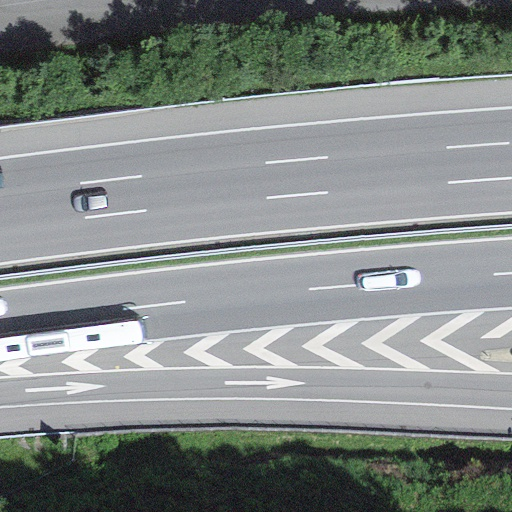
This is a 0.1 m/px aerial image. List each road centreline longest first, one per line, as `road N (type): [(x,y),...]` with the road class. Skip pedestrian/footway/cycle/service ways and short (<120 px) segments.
road 1 (motorway): [(0,325),(511,274)]
road 2 (motorway): [(511,161),(0,212)]
road 3 (motorway): [(0,391),(224,383),(511,389)]
